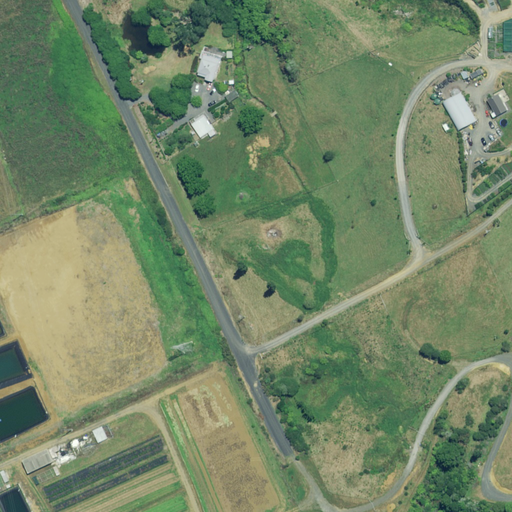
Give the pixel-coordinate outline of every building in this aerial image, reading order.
[(211,46),(210,47),(204,45),(200,58),(203,59),(199,75),(207,77),(207,80),(215,82),(225,52),(219,50),(220,49),(211,46)] [(472,74),(475,79),(484,74),(482,69),(472,74)] [(240,95),(236,90),(226,96),(230,102),(240,95)] [(478,121),(462,93),(445,103),(461,130),(478,121)] [(498,116),(508,111),(500,95),(489,101),(498,116)] [(215,129),(205,114),(192,123),(201,138),(215,129)] [(50,453),(48,449),(23,461),(29,474),(54,462),(50,453)]
